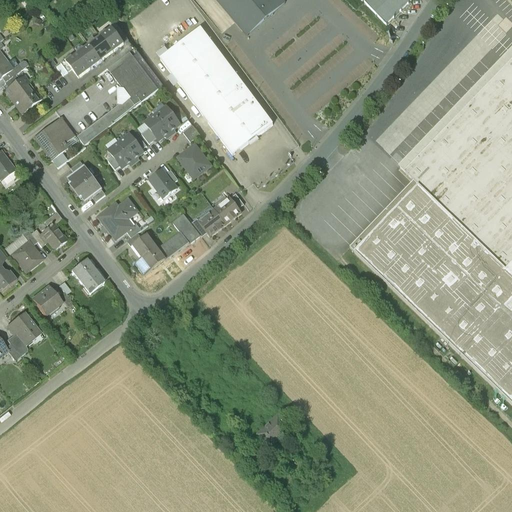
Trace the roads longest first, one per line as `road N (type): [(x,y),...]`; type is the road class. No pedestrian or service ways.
road 1 (residential): [(435,0),(329,147),(150,312)]
road 2 (residential): [(150,312),(0,430)]
road 3 (residential): [(0,119),(78,222)]
road 4 (residential): [(78,222),(177,145)]
